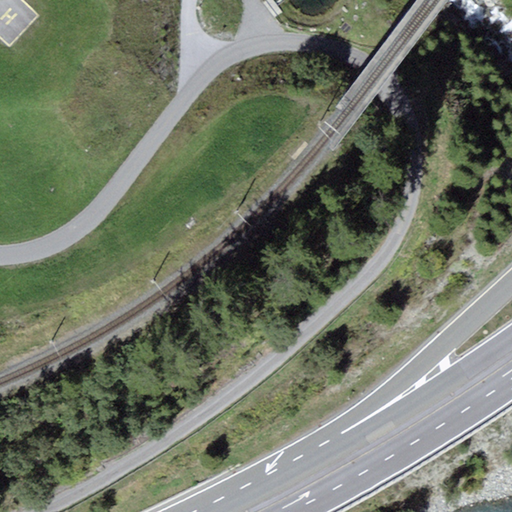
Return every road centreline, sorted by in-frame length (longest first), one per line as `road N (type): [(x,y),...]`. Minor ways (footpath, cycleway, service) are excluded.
road 1 (unclassified): [(34,511),(99,479),(242,383),(360,278),(401,224),(417,177),(417,132),(404,93),(358,54),(319,42),(251,46),(203,74),(84,222),(47,246),(0,254)]
road 2 (tertiary): [(511,283),(358,413),(179,511)]
road 3 (primary): [(511,363),(374,449),(249,511)]
